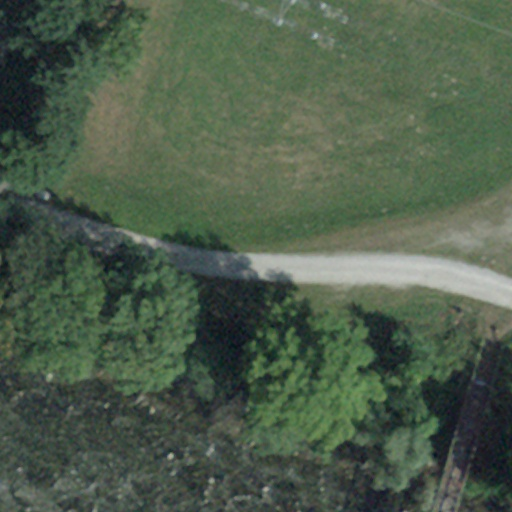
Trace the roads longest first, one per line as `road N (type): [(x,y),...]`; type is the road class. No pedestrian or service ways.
road 1 (track): [(0,200),(171,260),(428,274),(511,295)]
road 2 (track): [(511,297),(445,511)]
